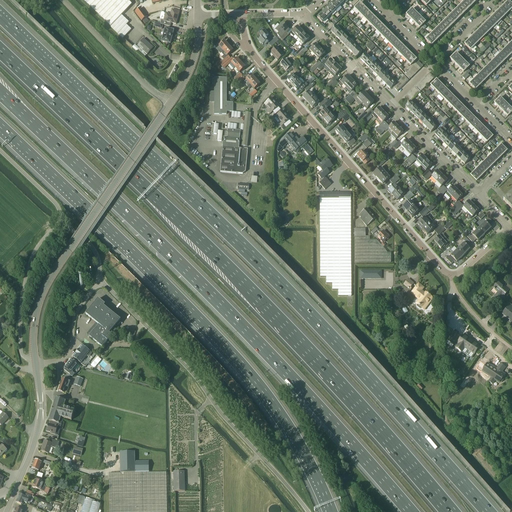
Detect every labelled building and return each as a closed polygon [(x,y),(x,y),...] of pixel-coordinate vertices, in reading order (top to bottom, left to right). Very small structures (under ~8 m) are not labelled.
[(81,0),(123,39),(131,30),(126,25),(129,23),(122,16),(131,6),(129,3),(132,0),(81,0)] [(340,6),(334,1),(330,6),(335,11),(340,6)] [(471,7),(465,1),(460,5),(466,11),(471,7)] [(358,13),(364,7),(360,3),(354,9),(358,13)] [(466,11),(460,5),(456,10),(462,16),(466,11)] [(335,11),(330,6),(326,10),(331,15),(335,11)] [(510,11),(504,6),(499,10),(505,16),(510,11)] [(363,18),(369,12),(364,7),(358,13),(363,18)] [(147,17),(141,8),(135,12),(141,21),(147,17)] [(410,19),(416,13),(412,9),(406,15),(410,19)] [(176,24),(179,12),(172,10),(170,15),(165,13),(163,21),(161,20),(160,24),(170,27),(171,23),(176,24)] [(331,15),(326,10),(322,14),(327,19),(331,15)] [(462,16),(456,10),(452,14),(458,20),(462,16)] [(505,16),(499,10),(495,14),(501,20),(505,16)] [(367,22),(373,16),(369,12),(363,18),(367,22)] [(415,24),(421,18),(416,13),(410,19),(415,24)] [(327,19),(322,14),(317,18),(322,24),(327,19)] [(458,20),(452,14),(447,18),(453,24),(458,20)] [(501,20),(495,14),(491,19),(496,24),(501,20)] [(372,27),(377,21),(373,16),(367,22),(372,27)] [(419,28),(425,22),(421,18),(415,24),(419,28)] [(453,24),(447,18),(443,23),(449,29),(453,24)] [(496,24),(491,19),(486,23),(492,29),(496,24)] [(376,31),(382,25),(377,21),(372,27),(376,31)] [(449,29),(443,23),(439,27),(444,33),(449,29)] [(492,29),(486,23),(482,27),(488,33),(492,29)] [(282,32),(287,28),(284,26),(285,25),(283,24),(282,24),(275,31),(279,34),(277,35),(281,38),(285,34),(282,32)] [(328,33),(334,27),(331,24),(325,30),(328,33)] [(340,31),(337,28),(339,26),(338,25),(331,32),(335,37),(340,31)] [(380,35),(386,29),(382,25),(376,31),(380,35)] [(303,33),(297,27),(290,34),(293,37),(294,36),(298,39),(303,33)] [(444,33),(439,27),(434,31),(440,37),(444,33)] [(488,33),(482,27),(478,31),(483,37),(488,33)] [(170,44),(173,31),(165,29),(161,42),(170,44)] [(385,40),(390,34),(386,29),(380,35),(385,40)] [(265,38),(268,35),(265,31),(257,37),(257,39),(263,45),(265,43),(266,45),(269,42),(265,38)] [(339,41),(345,36),(340,31),(335,37),(339,41)] [(440,37),(434,31),(430,36),(436,42),(440,37)] [(483,37),(478,31),(473,36),(479,42),(483,37)] [(283,41),(289,35),(286,33),(280,39),(283,41)] [(302,46),(309,39),(303,33),(298,39),(300,42),(299,43),(302,46)] [(389,44),(395,38),(390,34),(385,40),(389,44)] [(344,45),(349,40),(345,36),(339,41),(344,45)] [(436,42),(430,36),(425,40),(431,46),(436,42)] [(479,42),(473,36),(469,40),(475,46),(479,42)] [(276,38),(269,44),(271,47),(278,41),(276,38)] [(393,48),(399,42),(395,38),(389,44),(393,48)] [(153,48),(143,40),(138,46),(147,55),(153,48)] [(348,49),(353,44),(349,40),(344,45),(348,49)] [(475,46),(469,40),(464,45),(470,51),(475,46)] [(223,51),(229,46),(224,42),(219,47),(223,51)] [(398,53),(403,47),(399,42),(393,48),(398,53)] [(352,54),(359,47),(355,43),(353,44),(348,49),(352,54)] [(314,56),(320,49),(316,45),(307,53),(309,55),(311,53),(314,56)] [(228,57),(227,56),(233,51),(229,46),(223,51),(221,53),(223,56),(221,58),(224,60),(219,64),(221,66),(230,59),(228,56),(228,57)] [(362,53),(359,50),(361,47),(360,46),(359,47),(352,54),(356,58),(362,53)] [(284,55),(277,47),(270,53),(277,61),(284,55)] [(402,57),(408,51),(403,47),(398,53),(402,57)] [(295,54),(294,55),(296,58),(297,56),(303,50),(301,48),(295,54)] [(303,55),(307,50),(305,48),(303,50),(297,56),(296,58),(297,59),(302,54),(303,55)] [(317,62),(325,54),(320,49),(314,56),(316,58),(314,60),(317,62)] [(510,56),(504,50),(500,54),(506,60),(510,56)] [(406,61),(412,55),(408,51),(402,57),(406,61)] [(454,64),(460,58),(456,53),(450,59),(454,64)] [(506,60),(500,54),(496,58),(501,64),(506,60)] [(365,64),(370,59),(366,55),(360,60),(365,64)] [(410,66),(416,60),(412,55),(406,61),(410,66)] [(233,70),(235,68),(241,63),(237,58),(229,65),(233,70)] [(459,68),(465,62),(460,58),(454,64),(459,68)] [(501,64),(496,58),(491,63),(497,69),(501,64)] [(292,66),(285,59),(280,64),(286,71),(292,66)] [(369,68),(374,63),(370,59),(365,64),(369,68)] [(330,71),(336,65),(331,60),(325,66),(330,71)] [(317,68),(321,64),(319,62),(310,71),(312,73),(317,68)] [(463,72),(469,67),(465,62),(459,68),(463,72)] [(239,73),(245,68),(241,63),(235,68),(239,73)] [(373,73),(378,67),(374,63),(369,68),(373,73)] [(497,69),(491,63),(487,67),(493,73),(497,69)] [(337,80),(334,77),(341,70),(336,65),(330,71),(328,73),(334,78),(325,87),(327,89),(331,85),(336,81),(337,80)] [(377,77),(383,72),(378,67),(373,73),(377,77)] [(493,73),(487,67),(483,71),(488,77),(493,73)] [(291,77),(287,80),(292,85),(298,80),(295,76),(298,74),(299,72),(295,68),(294,69),(293,70),(294,70),(292,72),(289,75),(291,77)] [(488,77),(483,71),(478,76),(484,82),(488,77)] [(382,81),(387,76),(383,72),(377,77),(382,81)] [(247,87),(255,80),(251,75),(246,80),(248,82),(245,85),(247,87)] [(346,88),(352,81),(347,76),(341,83),(340,82),(338,84),(336,81),(331,85),(334,88),(338,84),(341,87),(343,85),(346,88)] [(386,85),(391,80),(387,76),(382,81),(386,85)] [(397,92),(409,81),(404,76),(395,85),(393,87),(397,92)] [(484,82),(478,76),(474,80),(480,86),(484,82)] [(313,87),(310,84),(307,81),(305,83),(301,78),(298,80),(292,85),(297,91),(300,87),(302,90),(307,86),(308,86),(304,89),(306,92),(313,87)] [(226,103),(226,79),(214,79),(214,92),(209,92),(209,102),(214,102),(214,115),(226,115),(226,112),(233,112),(233,103),(226,103)] [(254,90),(260,85),(255,80),(247,87),(249,89),(252,87),(254,90)] [(390,90),(393,87),(395,85),(391,80),(386,85),(390,90)] [(435,90),(441,84),(436,80),(430,86),(435,90)] [(480,86),(474,80),(469,85),(475,90),(480,86)] [(351,93),(357,86),(352,81),(346,88),(351,93)] [(439,95),(445,89),(441,84),(435,90),(439,95)] [(444,99),(449,93),(445,89),(439,95),(444,99)] [(307,103),(315,97),(313,95),(312,95),(309,92),(303,98),(307,103)] [(362,104),(369,98),(364,93),(357,99),(362,104)] [(448,103),(454,97),(449,93),(444,99),(448,103)] [(347,103),(353,98),(350,95),(345,100),(347,103)] [(318,103),(316,99),(317,99),(315,97),(307,103),(312,108),(318,103)] [(452,108),(458,102),(454,97),(448,103),(452,108)] [(367,109),(373,102),(369,98),(362,104),(360,106),(362,108),(365,106),(367,109)] [(499,108),(505,102),(500,98),(494,104),(499,108)] [(270,114),(279,106),(276,103),(275,103),(271,99),(264,104),(269,109),(267,111),(270,114)] [(321,108),(327,102),(325,100),(318,106),(321,108)] [(324,120),(330,114),(330,113),(331,113),(331,112),(331,111),(330,111),(330,110),(329,109),(328,109),(327,109),(327,110),(326,109),(332,104),(329,101),(327,102),(321,108),(320,109),(322,112),(319,115),(324,120)] [(410,112),(415,106),(410,102),(409,103),(405,107),(410,112)] [(456,112),(462,106),(458,102),(452,108),(456,112)] [(503,112),(509,107),(505,102),(499,108),(503,112)] [(414,116),(421,109),(417,105),(415,106),(410,112),(414,116)] [(461,116),(467,111),(462,106),(456,112),(461,116)] [(508,117),(511,112),(511,109),(509,107),(503,112),(508,117)] [(374,114),(372,115),(374,117),(376,115),(378,118),(384,113),(379,108),(374,114)] [(423,115),(421,112),(423,110),(421,108),(421,109),(414,116),(418,120),(423,115)] [(281,127),(290,119),(287,116),(286,116),(282,111),(275,117),(280,122),(278,123),(281,127)] [(465,121),(471,115),(467,111),(461,116),(465,121)] [(239,149),(239,140),(242,140),(242,146),(247,147),(251,114),(245,113),(243,133),(240,133),(240,131),(228,130),(227,138),(223,138),(223,147),(222,147),(220,172),(236,174),(242,174),(245,172),(247,150),(239,149)] [(358,123),(366,115),(364,113),(356,121),(358,123)] [(377,120),(381,125),(383,123),(388,118),(384,113),(378,118),(377,120)] [(448,119),(442,113),(439,116),(443,119),(441,121),(443,124),(448,119)] [(328,125),(335,119),(333,116),(333,115),(332,114),(331,114),(330,114),(324,120),(328,125)] [(422,124),(427,119),(423,115),(418,120),(422,124)] [(469,125),(475,119),(471,115),(465,121),(469,125)] [(427,129),(432,123),(427,119),(422,124),(427,129)] [(474,129),(480,124),(475,119),(469,125),(474,129)] [(378,134),(387,124),(385,122),(375,131),(378,134)] [(432,123),(427,129),(428,130),(428,131),(430,133),(430,132),(431,133),(436,128),(436,127),(437,127),(435,125),(435,124),(433,122),(432,123)] [(393,133),(399,128),(394,123),(389,129),(393,133)] [(218,131),(218,125),(213,124),(212,134),(217,135),(216,141),(222,142),(222,132),(218,131)] [(380,136),(389,127),(387,124),(378,134),(380,136)] [(478,134),(484,128),(480,124),(474,129),(478,134)] [(347,132),(341,126),(335,131),(341,138),(347,132)] [(440,130),(435,135),(439,139),(444,134),(447,131),(443,127),(440,130)] [(393,133),(391,135),(396,140),(398,138),(403,133),(399,128),(393,133)] [(482,138),(488,132),(484,128),(478,134),(482,138)] [(347,132),(341,138),(349,147),(355,142),(353,140),(354,139),(352,136),(354,134),(352,131),(348,134),(347,132)] [(444,134),(439,139),(443,143),(448,138),(446,136),(449,133),(447,131),(444,134)] [(487,142),(493,137),(488,132),(482,138),(487,142)] [(290,133),(284,139),(290,146),(291,144),(295,149),(294,149),(293,150),(293,152),(294,153),(295,153),(296,154),(297,153),(298,152),(298,151),(298,149),(300,147),(301,148),(306,143),(302,138),(299,141),(296,137),(295,138),(290,133)] [(363,143),(368,138),(365,134),(360,139),(363,143)] [(448,148),(453,142),(448,138),(443,143),(448,148)] [(366,149),(373,144),(373,145),(374,144),(369,139),(362,145),(366,149)] [(405,151),(411,145),(407,140),(401,146),(405,151)] [(389,151),(398,143),(395,141),(387,149),(389,151)] [(452,152),(457,147),(453,142),(448,148),(452,152)] [(307,145),(303,149),(309,156),(313,152),(307,145)] [(410,156),(416,150),(411,145),(405,151),(410,156)] [(507,151),(501,145),(497,150),(502,156),(507,151)] [(456,156),(461,151),(457,147),(452,152),(456,156)] [(502,156),(497,150),(492,154),(498,160),(502,156)] [(366,159),(368,158),(362,151),(357,156),(365,165),(368,162),(366,159)] [(460,160),(465,155),(461,151),(456,156),(460,160)] [(498,160),(492,154),(488,158),(494,164),(498,160)] [(406,161),(405,163),(407,165),(409,163),(414,157),(412,155),(406,161)] [(465,165),(470,160),(465,155),(460,160),(465,165)] [(421,166),(427,160),(422,156),(416,162),(421,166)] [(409,163),(407,165),(409,167),(411,165),(416,160),(414,157),(409,163)] [(494,164),(488,158),(483,163),(489,169),(494,164)] [(324,178),(329,173),(327,171),(332,166),(329,163),(329,162),(328,161),(327,161),(326,159),(318,167),(322,172),(321,173),(320,173),(317,175),(321,180),(322,179),(322,180),(319,184),(324,190),(331,184),(325,178),(325,179),(324,178)] [(378,168),(386,161),(384,159),(376,166),(378,168)] [(426,171),(432,165),(427,160),(421,166),(426,171)] [(489,169),(483,163),(479,167),(485,173),(489,169)] [(485,173),(479,167),(475,171),(481,177),(485,173)] [(378,180),(385,173),(380,168),(373,174),(378,180)] [(436,182),(442,176),(437,171),(431,177),(436,182)] [(481,177),(475,171),(471,176),(477,181),(481,177)] [(383,185),(390,179),(385,173),(378,180),(383,185)] [(391,183),(398,177),(399,176),(397,173),(389,180),(391,183)] [(441,187),(447,181),(442,176),(436,182),(441,187)] [(248,191),(249,185),(238,184),(237,193),(241,193),(242,190),(248,191)] [(392,196),(400,190),(395,185),(388,191),(392,196)] [(450,199),(452,197),(458,191),(453,187),(445,194),(450,199)] [(397,201),(404,195),(400,190),(392,196),(397,201)] [(456,202),(463,196),(458,191),(452,197),(455,201),(452,204),(454,206),(453,208),(455,210),(460,204),(458,202),(457,203),(456,202)] [(351,264),(350,200),(351,200),(351,193),(320,193),(320,277),(326,277),(326,284),(332,284),(332,290),(338,290),(338,296),(351,296),(351,264)] [(511,193),(506,199),(505,198),(503,200),(511,209),(511,208),(511,193)] [(407,213),(414,206),(410,201),(402,207),(407,213)] [(468,212),(474,206),(469,202),(463,208),(468,212)] [(412,218),(422,210),(417,204),(414,206),(407,213),(412,218)] [(471,219),(479,211),(474,206),(468,212),(466,214),(471,219)] [(421,216),(428,209),(426,207),(419,214),(421,216)] [(375,219),(366,209),(366,210),(365,209),(363,211),(364,211),(359,215),(363,220),(362,222),(366,227),(375,219)] [(423,218),(430,212),(428,209),(421,216),(423,218)] [(425,218),(417,224),(422,230),(430,223),(432,221),(430,219),(427,216),(425,218)] [(489,227),(493,223),(487,217),(485,220),(486,221),(478,229),(484,235),(491,228),(489,227)] [(439,236),(447,228),(448,229),(453,224),(450,221),(443,227),(436,233),(439,236)] [(427,235),(434,229),(430,223),(422,230),(427,235)] [(436,233),(443,227),(441,225),(434,231),(436,233)] [(478,241),(484,235),(478,229),(471,236),(469,235),(467,237),(473,243),(476,240),(478,241)] [(383,242),(389,237),(384,231),(377,236),(380,240),(383,243),(381,244),(384,247),(386,245),(383,242)] [(449,242),(442,234),(434,241),(441,249),(449,242)] [(387,253),(375,240),(369,240),(369,236),(365,236),(354,236),(354,263),(391,263),(391,253),(387,253)] [(468,248),(472,244),(466,239),(464,241),(465,242),(457,250),(463,256),(470,250),(468,248)] [(457,262),(463,256),(457,250),(449,258),(448,256),(446,259),(451,265),(455,261),(457,262)] [(410,287),(413,284),(408,280),(404,285),(410,290),(411,288),(410,287)] [(503,294),(505,291),(507,293),(509,290),(504,286),(503,286),(498,282),(493,288),(498,293),(493,298),(497,302),(503,294)] [(433,299),(425,293),(425,294),(421,291),(423,288),(418,285),(411,293),(420,300),(416,304),(417,305),(417,307),(420,309),(421,309),(421,308),(424,310),(433,299)] [(117,326),(120,323),(118,322),(120,320),(104,307),(105,305),(98,299),(85,315),(96,323),(91,329),(87,333),(88,336),(89,337),(93,340),(97,343),(98,343),(97,344),(102,348),(112,336),(108,334),(116,325),(117,326)] [(511,306),(510,305),(502,314),(510,321),(509,322),(511,324),(511,306)] [(447,341),(453,345),(459,337),(452,333),(447,341)] [(464,348),(474,354),(479,347),(472,342),(473,342),(470,339),(469,340),(462,336),(457,343),(458,344),(455,348),(461,352),(464,348)] [(88,357),(91,353),(82,346),(72,357),(80,363),(86,356),(88,357)] [(65,369),(64,370),(70,375),(69,376),(72,377),(74,375),(73,374),(81,367),(71,359),(66,365),(67,366),(65,368),(65,369)] [(476,368),(476,369),(481,372),(491,378),(488,382),(492,384),(495,381),(496,381),(499,383),(500,382),(500,383),(502,383),(503,380),(503,379),(502,378),(505,375),(501,373),(505,368),(500,364),(496,370),(487,364),(485,366),(480,362),(479,364),(476,368)] [(67,387),(70,382),(68,381),(69,377),(64,375),(63,379),(62,379),(58,391),(63,393),(65,387),(67,387)] [(80,387),(83,379),(77,377),(74,385),(80,387)] [(71,421),(74,411),(64,407),(66,402),(55,398),(48,421),(50,421),(59,424),(61,418),(71,421)] [(55,435),(57,427),(60,428),(61,425),(59,424),(50,421),(49,424),(48,424),(46,432),(50,433),(50,434),(55,435)] [(57,449),(59,442),(52,440),(50,443),(44,441),(42,445),(43,445),(41,451),(48,454),(50,447),(57,449)] [(81,457),(83,450),(74,447),(72,454),(81,457)] [(166,511),(166,502),(166,472),(149,472),(148,472),(148,461),(134,462),(134,452),(119,452),(119,473),(108,473),(109,511),(166,511)] [(38,471),(41,463),(50,466),(51,464),(42,460),(41,463),(35,460),(31,469),(38,471)] [(185,492),(184,472),(173,472),(174,492),(185,492)] [(35,480),(32,487),(40,490),(44,492),(46,487),(47,484),(43,483),(43,482),(44,480),(38,478),(37,480),(35,480)] [(26,503),(28,499),(29,500),(31,497),(25,494),(24,496),(19,494),(15,502),(20,505),(22,501),(26,503)]
